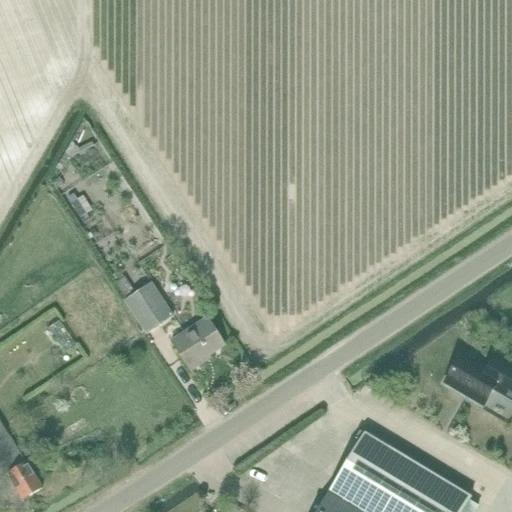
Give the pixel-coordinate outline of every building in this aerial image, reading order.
[(146,335),(175,318),(152,283),(124,302),(146,335)] [(207,317),(171,341),(191,373),(204,364),(203,362),(226,347),(207,317)] [(511,367),(495,358),(487,372),(462,357),(446,384),(484,406),(494,390),(511,400),(511,367)] [(311,428),(315,436),(343,421),(338,413),(311,428)] [(42,490),(32,472),(0,419),(0,453),(8,466),(3,469),(12,484),(22,501),(42,490)] [(476,511),(480,507),(472,502),(472,501),(365,435),(318,511),(476,511)]
